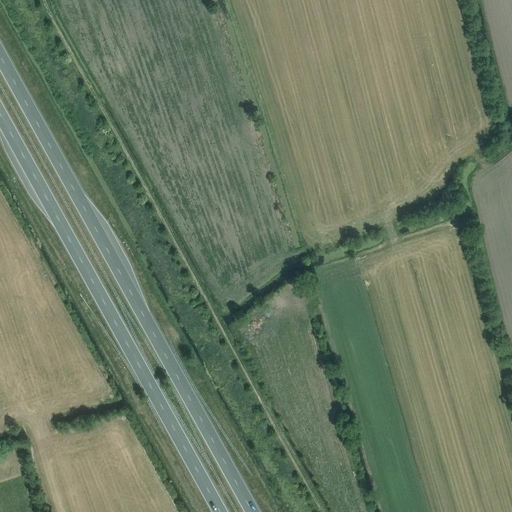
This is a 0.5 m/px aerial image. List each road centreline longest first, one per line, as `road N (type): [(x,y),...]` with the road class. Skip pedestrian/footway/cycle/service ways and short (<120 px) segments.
road 1 (trunk): [(254,511),(0,55)]
road 2 (trunk): [(0,118),(216,511)]
